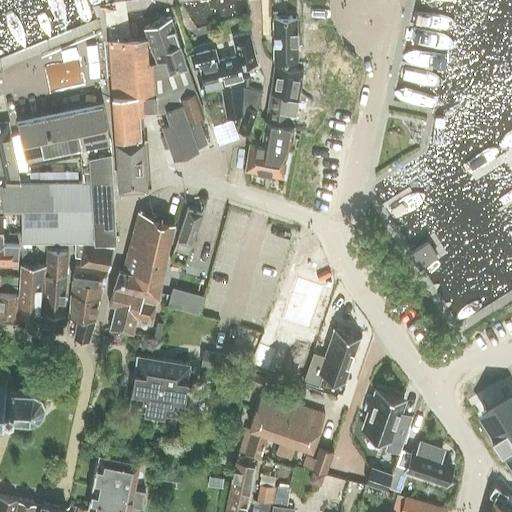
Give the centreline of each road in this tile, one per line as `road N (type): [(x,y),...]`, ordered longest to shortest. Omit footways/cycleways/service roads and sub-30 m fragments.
road 1 (residential): [(327,238),(343,223),(354,182),(383,0)]
road 2 (residential): [(327,238),(313,221),(203,183),(173,179),(145,190)]
road 3 (residential): [(427,386),(327,238)]
road 4 (residential): [(470,511),(484,470),(427,386)]
road 5 (unknown): [(389,331),(367,362),(347,419),(356,441)]
